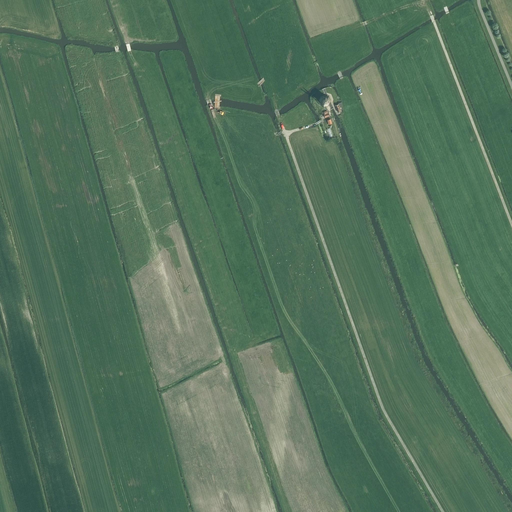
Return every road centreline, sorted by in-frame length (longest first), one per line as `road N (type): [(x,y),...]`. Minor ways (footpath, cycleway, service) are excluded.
road 1 (track): [(442,511),(383,411),(285,133)]
road 2 (track): [(511,223),(431,15)]
